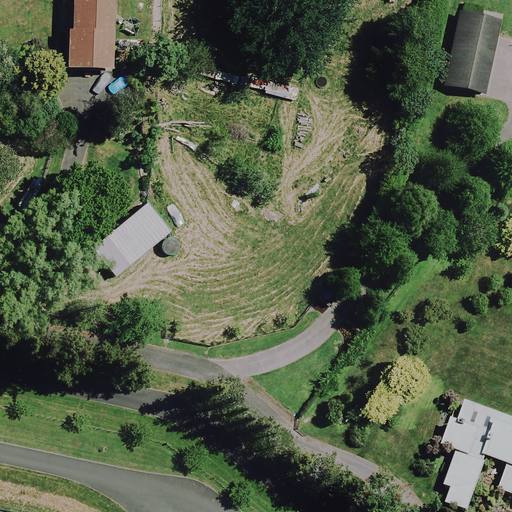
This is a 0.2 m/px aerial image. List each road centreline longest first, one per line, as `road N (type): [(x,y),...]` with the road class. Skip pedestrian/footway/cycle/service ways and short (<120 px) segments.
road 1 (unknown): [(0,340),(210,380),(273,367),(319,338)]
road 2 (residential): [(0,454),(204,494),(226,511)]
